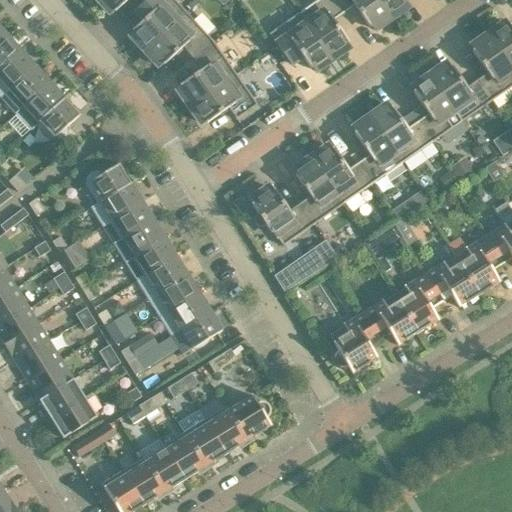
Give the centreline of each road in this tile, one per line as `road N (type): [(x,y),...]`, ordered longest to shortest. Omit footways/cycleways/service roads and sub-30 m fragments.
road 1 (residential): [(193,189),(471,0)]
road 2 (residential): [(347,426),(193,189)]
road 3 (residential): [(193,189),(140,105),(47,0)]
road 4 (residential): [(347,426),(511,323)]
road 5 (residential): [(210,511),(347,426)]
